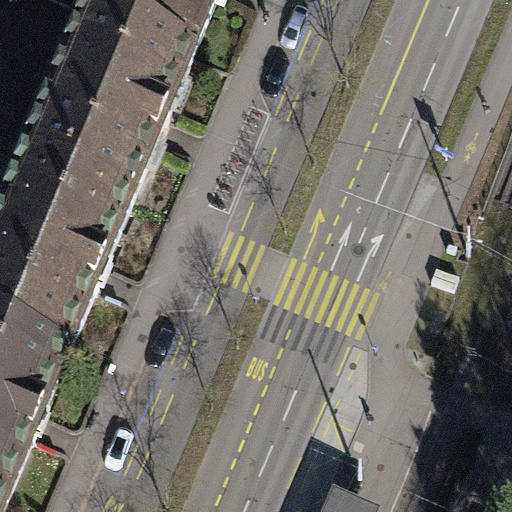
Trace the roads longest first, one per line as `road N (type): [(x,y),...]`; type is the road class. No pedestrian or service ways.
road 1 (tertiary): [(345,0),(129,511)]
road 2 (tertiary): [(234,511),(440,0)]
